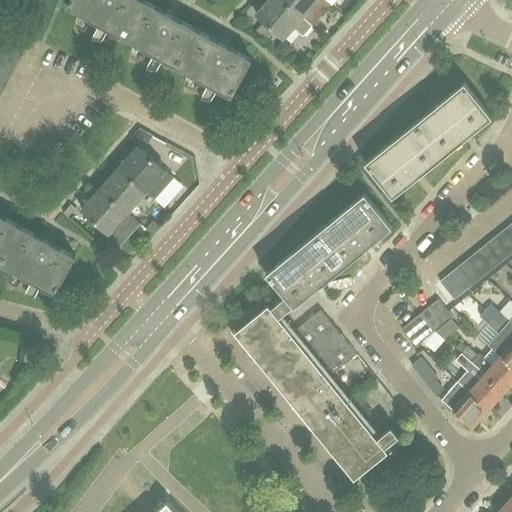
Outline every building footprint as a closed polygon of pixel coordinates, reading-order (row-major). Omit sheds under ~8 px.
[(122,36),(141,0),(70,0),(67,6),(122,36)] [(177,66),(197,29),(145,0),(141,0),(122,36),(177,66)] [(313,25),(303,16),(303,17),(283,0),(268,0),(257,13),(265,21),(257,30),(268,40),(276,31),(284,38),(294,27),(303,36),(313,25)] [(283,0),(303,17),(303,16),(317,0),(283,0)] [(6,37),(26,49),(33,37),(12,26),(6,37)] [(197,29),(177,66),(232,96),(252,59),(197,29)] [(21,59),(26,49),(6,37),(0,47),(21,59)] [(0,60),(15,69),(21,59),(0,47),(0,48),(0,60)] [(0,74),(10,79),(15,69),(0,60),(0,74)] [(0,88),(4,90),(10,79),(0,74),(0,88)] [(415,121),(443,156),(493,116),(465,81),(415,121)] [(393,196),(443,156),(415,121),(365,162),(393,196)] [(141,128),(135,136),(148,143),(153,135),(141,128)] [(120,166),(147,191),(166,169),(139,145),(120,166)] [(128,212),(147,191),(120,166),(101,187),(128,212)] [(109,233),(128,212),(101,187),(82,208),(109,233)] [(315,232),(343,267),(393,226),(365,192),(315,232)] [(77,209),(71,203),(64,212),(70,218),(77,209)] [(0,261),(0,262),(21,225),(0,213),(0,261)] [(159,229),(162,227),(154,220),(147,228),(155,235),(159,229)] [(21,225),(0,262),(56,292),(76,255),(21,225)] [(511,253),(511,251),(511,237),(504,228),(496,235),(511,253)] [(293,306),(343,267),(315,232),(266,272),(293,306)] [(501,261),(511,253),(496,235),(487,242),(501,261)] [(493,268),(501,261),(487,242),(478,250),(493,268)] [(483,275),(493,268),(478,250),(469,257),(483,275)] [(474,282),(483,275),(469,257),(459,265),(474,282)] [(465,290),(474,282),(459,265),(450,272),(465,290)] [(455,298),(465,290),(450,272),(440,280),(455,298)] [(429,306),(444,324),(453,316),(439,298),(429,306)] [(255,315),(236,330),(355,476),(387,449),(384,446),(398,435),(391,426),(377,437),(328,377),(358,353),(321,309),(292,333),(268,303),(255,314),(255,315)] [(492,303),(487,309),(494,315),(499,310),(492,303)] [(435,331),(444,324),(429,306),(421,312),(428,321),(435,331)] [(487,309),(481,316),(488,322),(494,315),(487,309)] [(494,316),(511,331),(511,317),(510,320),(499,310),(494,316)] [(409,336),(428,321),(421,312),(402,327),(409,336)] [(492,346),(511,363),(511,331),(494,316),(488,322),(496,330),(487,341),(492,346)] [(416,345),(435,331),(428,321),(409,336),(416,345)] [(474,361),(505,389),(511,381),(511,363),(492,346),(485,355),(482,352),(479,355),(468,345),(463,351),(474,361)] [(459,380),(469,389),(489,407),(505,389),(474,361),(463,351),(456,358),(468,369),(459,380)] [(420,357),(412,364),(426,382),(434,376),(436,373),(422,356),(420,357)] [(472,426),(489,407),(469,389),(459,380),(442,398),(472,426)] [(511,511),(511,496),(500,509),(503,511),(511,511)] [(175,511),(168,503),(157,511),(175,511)]
